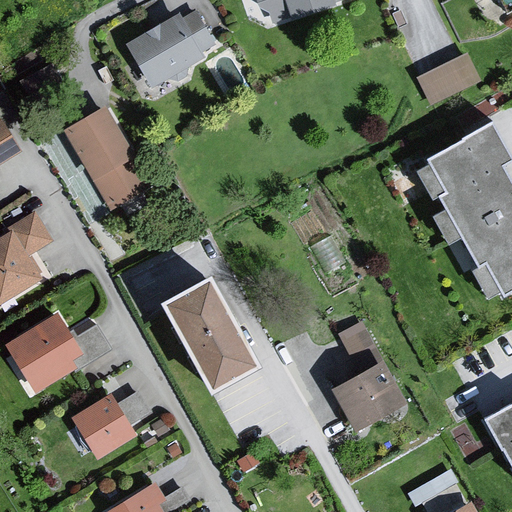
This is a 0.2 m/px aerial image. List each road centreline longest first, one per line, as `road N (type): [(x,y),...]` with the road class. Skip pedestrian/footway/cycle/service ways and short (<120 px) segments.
road 1 (residential): [(230,511),(1,100)]
road 2 (residential): [(354,511),(220,267),(178,276)]
